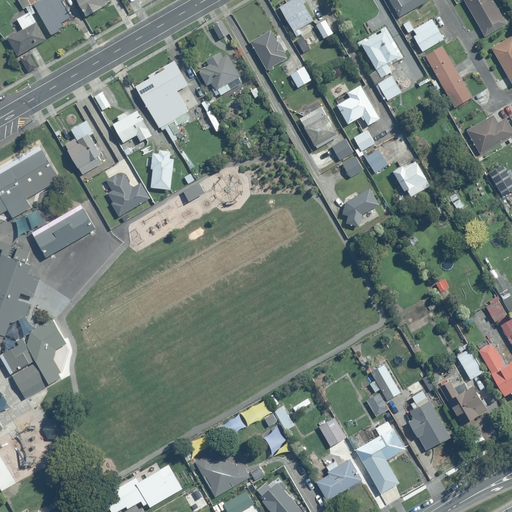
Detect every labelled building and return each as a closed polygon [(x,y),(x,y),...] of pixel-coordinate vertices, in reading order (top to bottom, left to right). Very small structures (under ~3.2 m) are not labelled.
[(31,4),(28,0),(19,0),(24,8),(31,4)] [(36,8),(40,13),(53,35),(62,31),(61,29),(65,27),(63,24),(73,18),(62,0),(46,0),(41,3),(42,4),(36,8)] [(78,0),(84,8),(87,13),(88,12),(90,15),(103,7),(101,4),(107,0),(78,0)] [(314,20),(314,19),(302,0),(291,0),(281,7),(295,31),(314,20)] [(425,0),(391,0),(400,15),(425,0)] [(508,22),(494,0),(465,0),(486,35),(508,22)] [(47,38),(37,22),(30,11),(24,15),(18,19),(24,28),(9,38),(19,55),(22,53),(47,38)] [(316,25),(317,26),(325,38),(334,32),(326,19),(316,25)] [(409,19),(404,22),(408,30),(414,28),(409,19)] [(433,19),(415,29),(417,33),(415,34),(423,49),(445,38),(433,19)] [(214,26),(214,27),(221,38),(230,32),(222,21),(214,26)] [(360,47),(363,45),(382,77),(392,72),(387,62),(396,56),(399,60),(405,57),(402,53),(386,25),(358,42),(360,47)] [(270,31),(251,42),(267,69),(268,69),(269,70),(273,68),(273,66),(286,58),(283,53),(284,52),(279,42),(278,43),(270,31)] [(511,34),(492,46),(511,80),(511,34)] [(443,44),(426,53),(441,81),(459,71),(443,44)] [(208,84),(211,83),(213,81),(221,94),(222,95),(232,89),(228,82),(229,82),(240,74),(228,55),(223,57),(219,51),(207,59),(210,64),(199,70),(208,84)] [(29,72),(39,66),(31,52),(21,58),(29,72)] [(165,66),(156,71),(149,75),(150,77),(136,85),(160,127),(189,111),(178,91),(189,84),(176,60),(165,66)] [(299,87),(300,86),(313,79),(305,65),(291,73),(299,87)] [(459,71),(441,81),(456,106),(473,95),(459,71)] [(379,83),(380,84),(389,100),(389,101),(403,93),(402,91),(392,74),(379,83)] [(336,98),(337,97),(349,91),(344,83),(331,90),(336,98)] [(337,105),(348,123),(363,115),(369,125),(379,118),(360,86),(348,94),(350,98),(337,105)] [(95,96),(104,110),(112,105),(103,91),(95,96)] [(300,117),(302,120),(317,145),(337,133),(321,105),(300,117)] [(152,135),(151,132),(138,110),(130,115),(127,110),(118,115),(121,120),(114,124),(124,142),(138,134),(142,141),(152,135)] [(511,134),(511,126),(506,116),(498,121),(494,113),(467,128),(481,152),(511,134)] [(66,144),(67,145),(84,174),(104,162),(100,155),(102,154),(90,134),(95,132),(87,120),(72,129),(77,137),(66,144)] [(362,151),(364,149),(376,143),(368,129),(355,137),(360,147),(356,150),(359,157),(364,154),(362,151)] [(341,159),(342,159),(354,152),(346,138),(333,145),(341,159)] [(30,201),(25,192),(51,178),(34,147),(0,165),(0,207),(4,214),(30,201)] [(365,157),(366,159),(376,172),(389,164),(378,148),(365,157)] [(153,168),(152,187),(172,188),(174,158),(171,158),(171,150),(160,150),(160,153),(153,152),(152,168),(153,168)] [(351,177),(352,177),(364,170),(357,156),(343,164),(351,177)] [(412,197),(415,195),(432,185),(417,162),(406,168),(404,164),(393,171),(405,190),(408,189),(412,197)] [(488,170),(491,174),(504,195),(511,190),(511,177),(503,162),(488,170)] [(120,215),(123,213),(150,197),(141,182),(133,188),(125,174),(120,176),(118,173),(108,179),(114,189),(109,192),(115,201),(112,202),(120,215)] [(190,201),(191,200),(205,192),(199,182),(184,191),(190,201)] [(360,226),(362,215),(380,204),(369,187),(347,201),(344,213),(349,215),(347,222),(360,226)] [(450,197),(451,198),(459,210),(465,206),(456,192),(450,197)] [(90,224),(76,201),(27,230),(40,253),(90,224)] [(21,292),(32,262),(0,250),(0,330),(4,320),(11,319),(21,292)] [(492,279),(497,287),(511,313),(511,289),(502,273),(492,279)] [(442,277),(435,282),(444,297),(452,292),(442,277)] [(487,306),(494,320),(507,312),(498,296),(490,301),(491,303),(487,306)] [(44,316),(40,308),(28,315),(33,323),(20,331),(10,336),(13,342),(0,349),(0,366),(17,397),(60,373),(50,357),(46,350),(59,342),(48,322),(44,316)] [(498,320),(501,325),(511,343),(511,319),(509,313),(498,320)] [(479,349),(482,355),(505,395),(511,391),(511,390),(511,362),(507,365),(493,341),(479,349)] [(458,356),(459,358),(471,379),(486,371),(472,348),(458,356)] [(388,400),(401,392),(384,364),(372,371),(377,379),(371,383),(376,392),(381,388),(388,400)] [(440,385),(442,389),(462,424),(488,410),(474,385),(468,389),(464,381),(455,386),(451,379),(440,385)] [(411,410),(412,412),(415,418),(410,421),(418,436),(419,435),(426,449),(451,436),(436,409),(426,389),(413,396),(416,401),(411,403),(413,406),(414,408),(411,410)] [(379,392),(367,399),(378,416),(389,408),(379,392)] [(275,394),(268,397),(274,406),(280,403),(275,394)] [(284,405),(278,408),(275,410),(278,416),(287,431),(296,425),(295,424),(284,405)] [(269,425),(270,424),(278,420),(273,412),(265,417),(269,425)] [(335,417),(320,426),(332,446),(347,437),(335,417)] [(43,428),(49,438),(60,438),(64,430),(61,421),(50,420),(43,428)] [(357,449),(357,450),(382,493),(400,482),(386,458),(405,447),(389,420),(376,427),(380,435),(357,449)] [(245,466),(205,455),(196,461),(197,463),(216,496),(250,476),(251,476),(245,466)] [(336,461),(328,466),(327,467),(329,471),(330,473),(317,481),(329,499),(331,498),(361,479),(349,459),(339,465),(336,461)] [(193,488),(183,472),(167,483),(177,498),(179,497),(193,488)] [(281,479),(262,496),(265,499),(263,501),(272,511),(304,511),(285,490),(288,487),(281,479)] [(182,511),(181,510),(178,511),(165,511),(169,508),(163,499),(152,505),(151,504),(146,507),(149,511),(182,511)]
